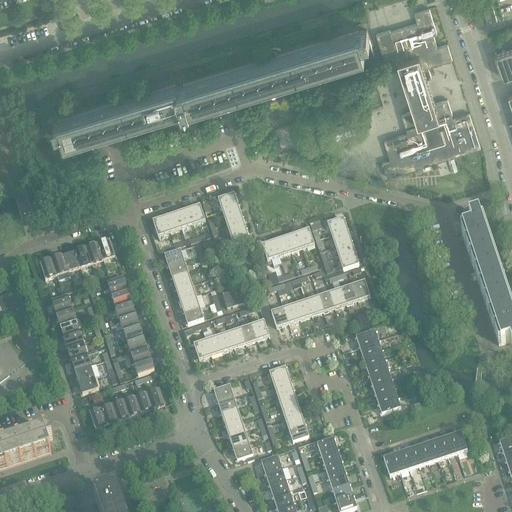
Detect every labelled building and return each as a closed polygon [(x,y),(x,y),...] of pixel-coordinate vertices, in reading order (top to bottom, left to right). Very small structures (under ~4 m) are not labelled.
[(492,6),(483,9),(487,24),(497,21),(492,6)] [(388,74),(389,74),(389,73),(401,69),(401,70),(402,69),(399,60),(409,57),(417,81),(416,81),(417,82),(427,78),(431,77),(428,67),(452,59),(452,60),(452,59),(448,45),(447,45),(437,48),(433,35),(437,34),(437,33),(436,34),(429,10),(429,9),(414,13),(415,14),(418,24),(391,32),(390,30),(389,30),(390,31),(377,35),(377,34),(376,34),(381,49),(381,50),(383,58),(384,59),(388,74)] [(58,120),(59,123),(53,124),(56,134),(61,132),(64,142),(65,142),(65,144),(182,108),(181,106),(189,103),(191,108),(365,54),(364,52),(372,50),(373,55),(374,54),(367,31),(361,32),(360,30),(277,56),(275,51),(269,53),(270,58),(177,86),(177,84),(137,96),(135,91),(129,93),(130,98),(58,120)] [(511,47),(495,53),(501,72),(503,79),(511,76),(511,47)] [(390,161),(383,163),(388,178),(444,160),(478,149),(480,148),(469,114),(452,120),(451,115),(452,115),(448,100),(436,104),(427,78),(417,82),(416,81),(417,81),(409,57),(399,60),(402,69),(401,70),(401,69),(400,70),(414,111),(401,115),(406,129),(407,129),(409,134),(384,142),(390,161)] [(332,129),(335,141),(355,134),(351,123),(332,129)] [(0,188),(2,188),(11,185),(10,184),(4,164),(3,164),(1,165),(0,163),(0,188)] [(234,196),(218,202),(222,214),(238,208),(234,196)] [(200,208),(188,212),(194,228),(205,224),(200,208)] [(238,208),(222,214),(226,225),(242,220),(238,208)] [(188,212),(177,216),(182,232),(194,228),(188,212)] [(463,230),(463,231),(461,232),(499,347),(501,346),(511,343),(511,347),(511,308),(500,273),(505,272),(503,265),(498,267),(481,215),(469,219),(472,227),(463,230)] [(177,216),(165,220),(170,236),(182,232),(177,216)] [(165,220),(153,223),(158,240),(170,236),(165,220)] [(242,220),(226,225),(230,237),(246,232),(242,220)] [(327,226),(331,238),(347,232),(344,220),(327,226)] [(246,232),(230,237),(234,249),(250,243),(246,232)] [(309,232),(297,236),(303,252),(314,248),(309,232)] [(351,244),(347,232),(331,238),(335,249),(351,244)] [(297,236),(286,240),(291,256),(303,252),(297,236)] [(286,240),(274,244),(279,260),(291,256),(286,240)] [(98,247),(104,263),(116,259),(110,243),(98,247)] [(274,244),(262,247),(267,264),(279,260),(274,244)] [(355,256),(351,244),(335,249),(339,261),(355,256)] [(98,247),(87,251),(92,267),(104,263),(98,247)] [(87,251),(75,255),(81,271),(92,267),(87,251)] [(181,253),(165,258),(169,270),(185,264),(181,253)] [(75,255),(64,259),(69,275),(81,271),(75,255)] [(359,267),(355,256),(339,261),(343,273),(359,267)] [(64,259),(52,262),(58,279),(57,279),(59,283),(71,279),(69,275),(64,259)] [(52,262),(40,266),(46,283),(57,279),(58,279),(52,262)] [(185,264),(169,270),(172,281),(189,276),(185,264)] [(189,276),(172,281),(176,293),(192,288),(189,276)] [(124,280),(107,286),(111,298),(128,292),(124,280)] [(365,284),(353,287),(358,304),(370,300),(365,284)] [(353,287),(341,291),(347,307),(358,304),(353,287)] [(196,299),(192,288),(176,293),(180,305),(196,299)] [(240,290),(222,296),(227,311),(244,305),(240,290)] [(341,291),(330,295),(335,311),(347,307),(341,291)] [(128,292),(111,298),(115,309),(131,304),(128,292)] [(330,295),(318,299),(323,315),(335,311),(330,295)] [(0,324),(16,320),(8,296),(0,299),(0,324)] [(196,299),(180,305),(184,316),(200,311),(205,309),(206,309),(202,298),(196,299)] [(68,299),(52,304),(56,316),(72,311),(68,299)] [(318,299),(306,303),(312,319),(323,315),(318,299)] [(306,303),(295,307),(300,323),(312,319),(306,303)] [(131,304),(115,309),(119,321),(135,315),(131,304)] [(295,307),(283,311),(289,327),(300,323),(295,307)] [(200,311),(184,316),(188,328),(204,323),(209,321),(205,309),(200,311)] [(72,311),(56,316),(60,328),(76,322),(72,311)] [(283,311),(272,315),(277,331),(289,327),(283,311)] [(119,321),(110,324),(112,330),(117,328),(116,327),(121,325),(123,332),(139,327),(135,315),(119,321)] [(76,322),(60,328),(63,339),(80,334),(78,329),(80,328),(78,321),(76,322)] [(264,323),(252,327),(258,343),(269,340),(264,323)] [(139,327),(123,332),(127,344),(143,338),(139,327)] [(252,327),(241,331),(246,347),(258,343),(252,327)] [(241,331),(229,335),(234,351),(246,347),(241,331)] [(375,333),(356,339),(359,349),(378,343),(375,333)] [(80,334),(63,339),(67,351),(83,345),(80,334)] [(229,335),(217,339),(223,355),(234,351),(229,335)] [(143,338),(127,344),(131,355),(147,350),(143,338)] [(217,339),(206,343),(211,359),(223,355),(217,339)] [(206,343),(194,347),(199,363),(211,359),(206,343)] [(378,343),(359,349),(363,359),(382,353),(378,343)] [(83,345),(67,351),(71,362),(87,357),(83,345)] [(131,355),(128,356),(132,368),(134,367),(151,361),(147,350),(131,355)] [(382,353),(363,359),(366,369),(385,362),(382,353)] [(87,357),(71,362),(75,374),(91,368),(87,357)] [(151,361),(134,367),(138,379),(155,373),(151,361)] [(385,362),(366,369),(369,378),(388,372),(385,362)] [(91,368),(75,374),(79,385),(95,380),(91,368)] [(270,375),(273,387),(290,382),(286,370),(270,375)] [(388,372),(369,378),(372,388),(391,382),(388,372)] [(95,380),(79,385),(83,397),(99,392),(95,380)] [(290,382),(273,387),(277,399),(293,393),(290,382)] [(391,382),(372,388),(375,397),(394,391),(391,382)] [(214,394),(218,405),(234,400),(230,388),(214,394)] [(394,391),(375,397),(379,407),(398,401),(394,391)] [(148,396),(153,412),(165,409),(160,392),(148,396)] [(297,405),(293,393),(277,399),(281,410),(297,405)] [(148,396),(136,400),(142,416),(153,412),(148,396)] [(136,400),(125,404),(130,420),(142,416),(136,400)] [(234,400),(218,405),(222,417),(238,412),(234,400)] [(398,401),(379,407),(382,417),(401,411),(398,401)] [(125,404),(113,408),(119,424),(130,420),(125,404)] [(297,405),(281,410),(285,422),(301,417),(297,405)] [(113,408),(102,411),(107,428),(119,424),(113,408)] [(102,411),(90,415),(95,432),(107,428),(102,411)] [(242,423),(238,412),(222,417),(226,429),(242,423)] [(301,417),(285,422),(289,434),(305,428),(301,417)] [(246,435),(242,423),(226,429),(229,440),(246,435)] [(305,428),(289,434),(293,445),(309,440),(305,428)] [(0,446),(0,471),(51,455),(50,453),(51,453),(48,443),(53,441),(50,432),(47,433),(46,431),(0,446)] [(461,434),(451,438),(458,457),(468,453),(472,452),(470,446),(466,448),(461,434)] [(249,447),(246,435),(229,440),(233,452),(249,447)] [(451,438),(442,441),(448,460),(458,457),(451,438)] [(511,440),(500,444),(503,454),(511,451),(511,440)] [(334,441),(317,446),(321,458),(338,453),(334,441)] [(442,441),(432,444),(438,463),(448,460),(442,441)] [(432,444),(422,447),(429,466),(438,463),(432,444)] [(249,447),(233,452),(237,464),(253,458),(249,447)] [(422,447),(413,450),(419,469),(429,466),(422,447)] [(413,450),(403,454),(409,473),(419,469),(413,450)] [(511,451),(503,454),(506,464),(511,462),(511,451)] [(338,453),(321,458),(325,470),(342,464),(338,453)] [(403,454),(394,457),(400,476),(409,473),(403,454)] [(394,457),(384,460),(390,479),(400,476),(394,457)] [(278,459),(261,465),(265,477),(282,471),(288,469),(284,458),(278,460),(278,459)] [(342,464),(325,470),(329,481),(345,476),(342,464)] [(282,471),(265,477),(269,488),(286,483),(286,482),(291,480),(288,469),(282,471)] [(345,476),(329,481),(333,493),(349,487),(345,476)] [(286,483),(269,488),(273,500),(290,494),(286,483)] [(349,487),(333,493),(337,504),(353,499),(349,487)] [(123,511),(118,493),(95,501),(96,504),(98,511),(123,511)] [(290,494),(273,500),(277,511),(293,506),(290,494)] [(353,499),(337,504),(339,511),(353,511),(357,511),(353,499)]
